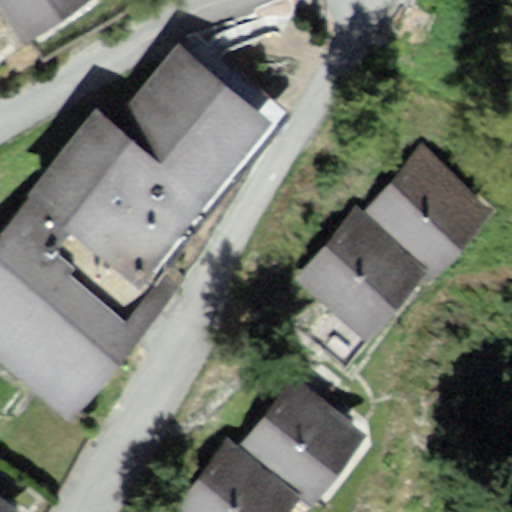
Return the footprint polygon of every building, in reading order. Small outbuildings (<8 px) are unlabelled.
[(0,0),(0,28),(10,44),(81,0),(80,0),(0,0)] [(89,128),(22,207),(35,217),(126,294),(258,139),(170,65),(105,142),(89,128)] [(410,168),(357,219),(412,277),(466,226),(410,168)] [(35,217),(0,258),(0,377),(58,426),(152,315),(126,294),(35,217)] [(344,230),(285,289),(346,349),(405,290),(344,230)] [(289,392),(239,453),(299,501),(348,440),(289,392)] [(272,511),(221,461),(169,511),(272,511)]
